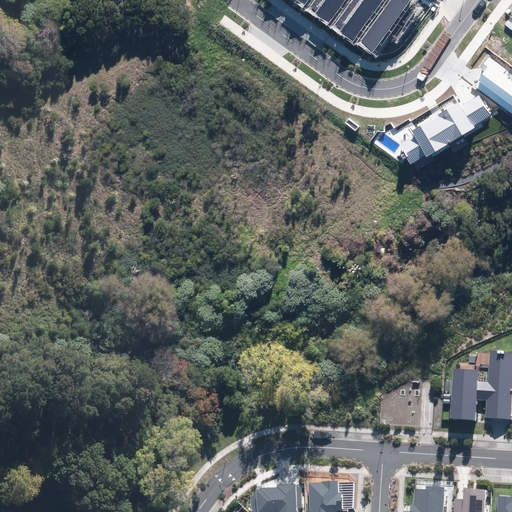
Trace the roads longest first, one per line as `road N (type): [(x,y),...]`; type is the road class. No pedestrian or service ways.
road 1 (residential): [(237,0),(324,65),(367,86),(419,76),(467,17)]
road 2 (residential): [(383,450),(301,444),(259,452),(225,475),(195,511)]
road 3 (residential): [(511,459),(383,450)]
